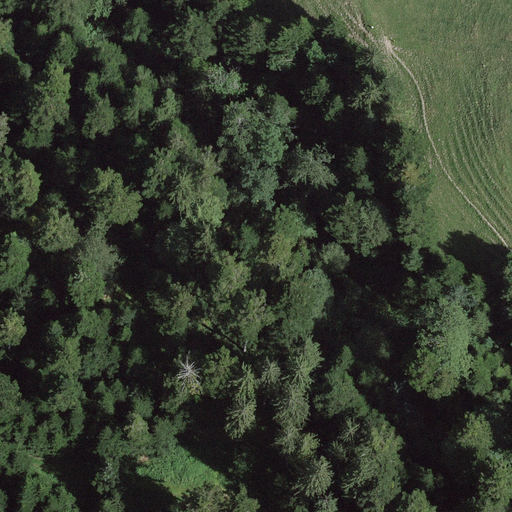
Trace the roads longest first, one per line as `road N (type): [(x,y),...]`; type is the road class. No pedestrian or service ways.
road 1 (track): [(219,498),(216,429),(139,298),(100,173),(0,34)]
road 2 (track): [(0,450),(200,490),(252,511)]
